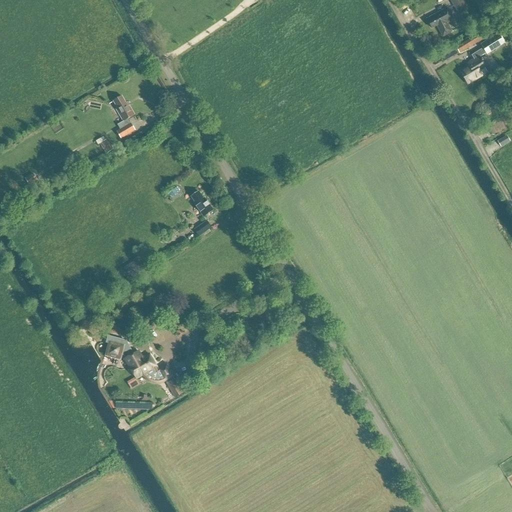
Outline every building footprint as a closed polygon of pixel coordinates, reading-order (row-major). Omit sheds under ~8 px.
[(468,10),(462,0),(451,0),(450,0),(459,15),(468,10)] [(452,17),(447,8),(427,19),(432,28),(432,29),(437,26),(443,37),(452,32),(446,21),(452,17)] [(484,38),(480,32),(455,47),(459,53),(483,39),(484,38)] [(469,66),(461,71),(468,84),(477,79),(475,76),(487,70),(480,57),(485,54),(486,55),(504,44),(498,33),(479,44),(482,49),(472,55),(474,59),(467,63),(469,66)] [(134,115),(127,103),(126,103),(122,96),(113,101),(117,108),(116,109),(123,122),(124,121),(126,125),(116,131),(121,138),(135,131),(130,123),(127,119),(134,115)] [(507,141),(504,136),(496,142),(499,147),(507,141)] [(112,151),(106,140),(100,144),(107,154),(112,151)] [(33,174),(25,178),(29,185),(37,180),(33,174)] [(41,185),(34,190),(37,194),(44,190),(41,185)] [(203,216),(212,209),(205,198),(204,199),(199,192),(192,198),(197,204),(195,205),(203,216)] [(199,237),(211,228),(207,220),(194,229),(199,237)] [(127,265),(133,275),(147,268),(141,257),(127,265)] [(110,312),(112,303),(105,301),(103,311),(110,312)] [(110,343),(107,355),(119,358),(120,355),(125,356),(126,358),(125,359),(129,366),(128,366),(136,379),(142,376),(143,377),(144,378),(145,379),(146,380),(147,381),(148,382),(149,382),(151,383),(152,383),(153,383),(155,383),(156,384),(158,383),(159,383),(160,383),(162,382),(163,382),(164,381),(173,376),(166,365),(159,370),(149,354),(142,358),(138,351),(133,354),(131,352),(122,350),(123,346),(110,343)] [(168,384),(175,398),(183,393),(182,392),(188,389),(182,377),(168,384)]
